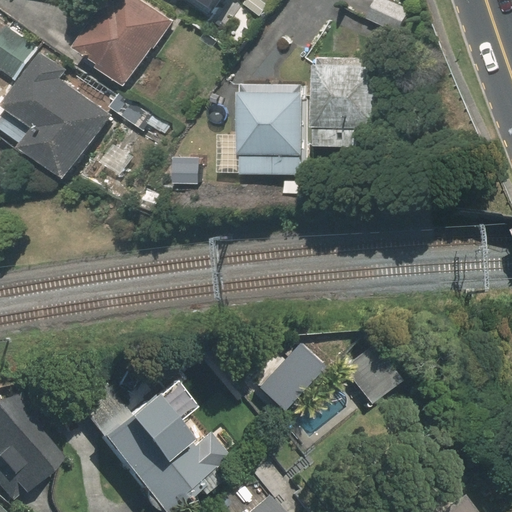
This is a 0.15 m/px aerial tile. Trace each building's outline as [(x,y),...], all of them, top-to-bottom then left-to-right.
[(181,20),(153,0),(112,0),(78,48),(133,87),(181,20)] [(193,0),(217,18),(230,0),(193,0)] [(0,62),(21,78),(44,47),(15,25),(0,44),(0,62)] [(68,76),(77,61),(49,44),(13,104),(47,125),(31,152),(79,181),(122,108),(68,76)] [(397,55),(327,52),(322,146),(392,150),(397,55)] [(315,88),(248,85),(246,133),(225,132),(223,170),(311,174),(315,88)] [(366,342),(339,369),(379,409),(406,382),(366,342)] [(154,393),(102,438),(164,511),(172,511),(220,472),(154,393)] [(8,396),(0,399),(0,467),(25,494),(72,448),(8,396)] [(279,511),(250,481),(218,511),(279,511)] [(472,511),(455,491),(430,511),(472,511)]
